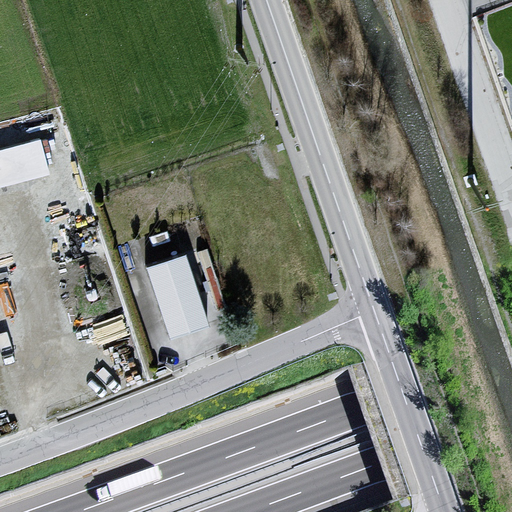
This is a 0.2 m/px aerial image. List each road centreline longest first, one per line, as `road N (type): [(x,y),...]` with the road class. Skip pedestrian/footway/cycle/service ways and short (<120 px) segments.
road 1 (motorway): [(511,349),(76,511)]
road 2 (tertiary): [(373,311),(0,464)]
road 3 (residential): [(261,0),(373,311)]
road 4 (motorway): [(248,511),(511,413)]
road 5 (tertiary): [(445,511),(373,311)]
road 6 (residential): [(442,0),(511,201)]
